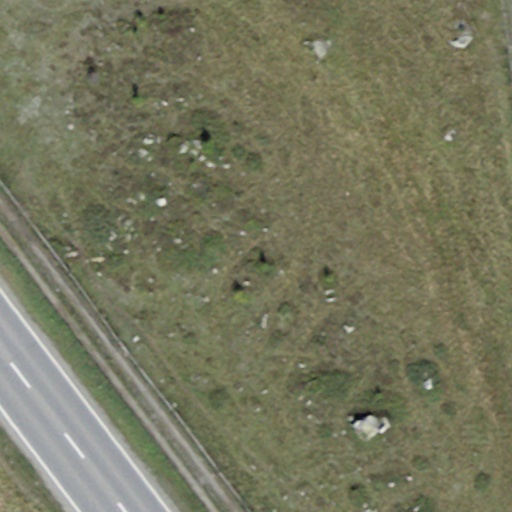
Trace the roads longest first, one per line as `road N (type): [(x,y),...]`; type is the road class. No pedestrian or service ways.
road 1 (track): [(0,216),(229,511)]
road 2 (primary): [(124,511),(0,348)]
